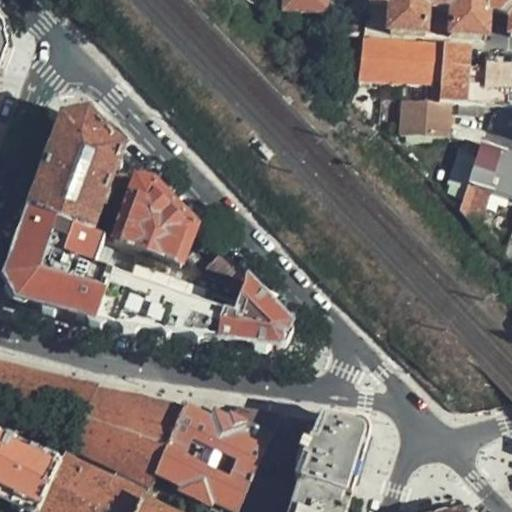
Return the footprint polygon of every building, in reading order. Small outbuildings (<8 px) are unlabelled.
[(327,16),(328,0),(285,0),(285,12),(327,16)] [(372,0),(371,5),(391,6),(391,33),(425,36),(428,7),(453,9),(452,38),(486,40),(488,12),(489,0),(372,0)] [(511,0),(489,0),(488,12),(506,13),(511,20),(510,37),(511,37),(511,0)] [(410,82),(409,100),(441,102),(444,49),(389,45),(366,44),(360,77),(410,82)] [(444,49),(441,102),(471,105),(493,106),(511,108),(511,89),(470,86),(471,52),(444,49)] [(447,133),(449,108),(413,104),(410,129),(447,133)] [(48,163),(45,172),(109,194),(117,173),(124,155),(90,120),(76,123),(62,126),(52,153),(48,163)] [(511,155),(482,146),(461,213),(479,231),(492,194),(511,200),(511,155)] [(45,172),(29,219),(93,241),(109,194),(45,172)] [(115,248),(183,272),(197,233),(175,209),(154,187),(137,184),(115,248)] [(93,241),(29,219),(6,282),(14,284),(21,298),(18,305),(114,330),(279,352),(292,331),(246,286),(236,314),(173,300),(183,272),(115,248),(93,241)] [(14,284),(6,282),(13,294),(18,305),(21,298),(14,284)] [(74,451),(100,385),(0,362),(0,444),(8,448),(12,446),(64,472),(67,466),(74,451)] [(186,407),(100,385),(74,451),(151,488),(157,476),(186,407)] [(198,412),(186,407),(157,476),(183,486),(180,491),(215,506),(217,502),(239,511),(257,469),(279,415),(241,410),(228,417),(214,411),(212,418),(198,412)] [(325,423),(312,449),(305,447),(301,456),(307,458),(296,484),(302,486),(352,503),(365,462),(370,446),(371,438),(370,431),(366,428),(325,423)] [(0,506),(12,511),(44,511),(64,472),(12,446),(8,448),(0,444),(0,506)] [(140,511),(141,510),(144,504),(111,488),(109,493),(96,486),(98,481),(67,466),(64,472),(44,511),(140,511)] [(349,511),(352,503),(302,486),(294,511),(349,511)]
